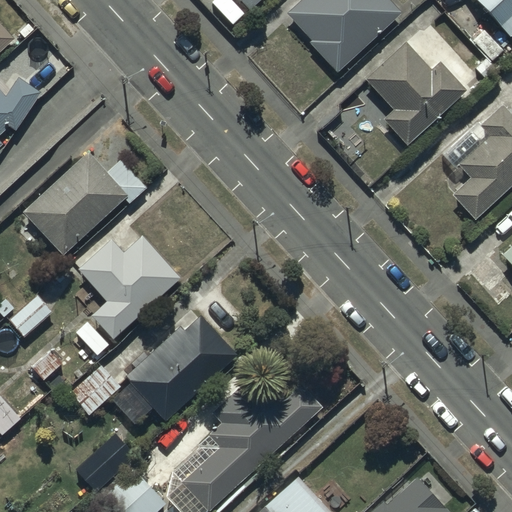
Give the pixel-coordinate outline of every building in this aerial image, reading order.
[(306,39),(334,68),(397,8),(390,0),(293,0),(284,10),(309,36),(306,39)] [(511,0),(476,0),(507,33),(511,29),(511,0)] [(0,47),(13,36),(0,21),(0,47)] [(481,40),(501,60),(511,49),(511,48),(492,28),(481,40)] [(380,115),(404,140),(463,84),(436,56),(428,64),(402,37),(363,75),(391,104),(380,115)] [(0,140),(1,140),(0,139),(0,130),(9,122),(15,127),(38,88),(18,74),(5,95),(0,88),(0,140)] [(449,190),(473,215),(511,178),(511,112),(500,100),(478,121),(487,130),(455,160),(468,173),(449,190)] [(20,207),(59,250),(121,194),(126,199),(143,184),(118,156),(104,169),(85,148),(20,207)] [(108,234),(75,264),(104,296),(88,311),(109,334),(176,273),(139,231),(120,248),(108,234)] [(511,238),(500,250),(511,263),(511,238)] [(7,317),(22,334),(50,309),(36,292),(7,317)] [(109,396),(132,420),(150,404),(162,417),(234,352),(197,312),(181,326),(178,323),(123,373),(128,379),(109,396)] [(66,389),(86,412),(117,384),(98,361),(66,389)] [(262,412),(237,384),(211,407),(222,418),(207,431),(218,443),(179,478),(205,507),(320,403),(298,379),(262,412)] [(0,430),(19,415),(0,392),(0,430)] [(113,431),(73,465),(92,488),(132,453),(113,431)] [(151,511),(165,501),(134,465),(103,493),(119,511),(151,511)] [(250,511),(330,511),(295,472),(250,511)] [(450,511),(414,473),(384,501),(381,498),(365,511),(450,511)]
